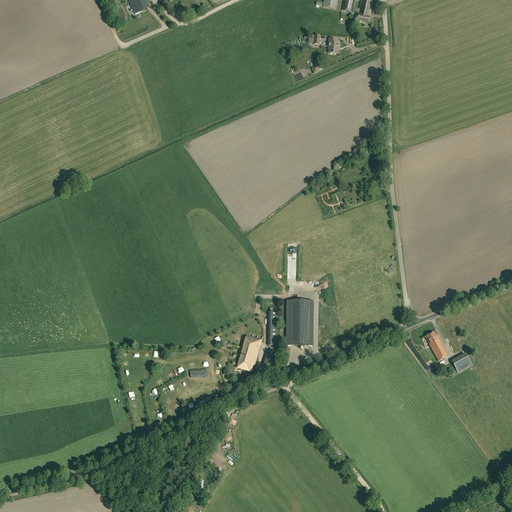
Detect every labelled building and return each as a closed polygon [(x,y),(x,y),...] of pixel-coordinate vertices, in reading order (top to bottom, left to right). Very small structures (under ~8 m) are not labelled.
[(148,0),(128,0),(135,15),(149,9),(147,4),(150,3),(148,0)] [(324,0),(323,7),(336,10),(338,0),(324,0)] [(344,0),(342,11),(351,12),(350,14),(353,15),(353,14),(356,15),(355,21),(370,24),(371,18),(370,18),(373,0),(361,0),(359,10),(354,8),(356,1),(350,0),(344,0)] [(315,35),(314,36),(310,35),(310,43),(314,44),(314,45),(320,45),(321,36),(315,35)] [(328,54),(338,54),(339,48),(340,48),(340,44),(338,44),(338,40),(330,39),(328,54)] [(314,74),(320,72),(317,66),(316,64),(311,66),(312,68),(311,68),(314,74)] [(333,178),(330,180),(335,191),(339,189),(333,178)] [(312,296),(286,296),(285,346),(311,346),(312,296)] [(278,309),(270,309),(270,312),(269,312),(268,346),(277,346),(278,309)] [(438,362),(448,357),(439,340),(434,332),(426,337),(430,345),(438,362)] [(262,340),(247,336),(238,368),(252,372),(262,340)] [(268,353),(263,368),(271,370),(275,355),(268,353)] [(466,354),(452,362),(458,373),(472,366),(466,354)] [(205,498),(210,503),(214,500),(209,495),(205,498)]
